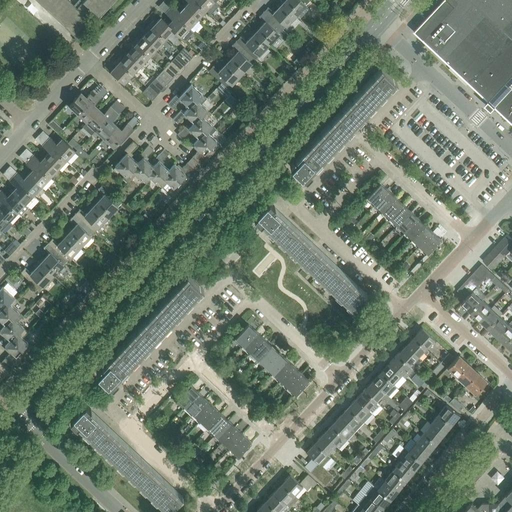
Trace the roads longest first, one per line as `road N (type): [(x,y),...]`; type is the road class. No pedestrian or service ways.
road 1 (tertiary): [(340,65),(15,412)]
road 2 (residential): [(217,511),(129,427),(194,360)]
road 3 (residential): [(0,274),(148,119)]
road 4 (residential): [(194,360),(252,298),(341,381)]
road 5 (residential): [(148,119),(256,0)]
road 6 (residential): [(416,511),(511,386)]
road 7 (residential): [(120,511),(15,412)]
road 8 (residential): [(318,227),(296,206),(362,137)]
road 9 (residential): [(472,242),(384,157)]
road 10 (residential): [(281,445),(194,360)]
road 11 (residential): [(511,377),(422,295)]
road 12 (residential): [(405,311),(318,227)]
